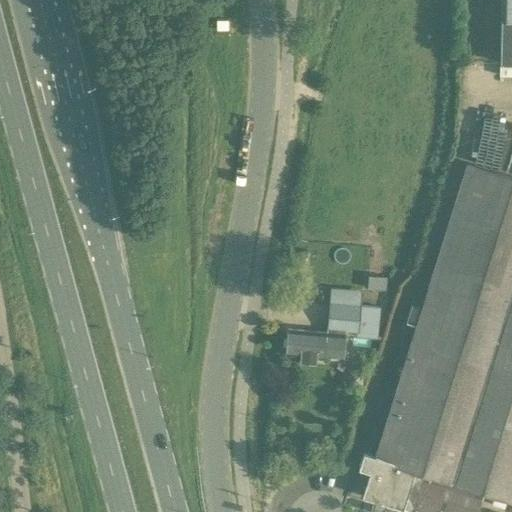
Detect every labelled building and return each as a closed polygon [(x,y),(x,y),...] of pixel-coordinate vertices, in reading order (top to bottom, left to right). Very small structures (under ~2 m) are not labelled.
[(511,0),(500,0),(500,63),(511,63),(511,0)] [(510,500),(511,492),(511,176),(466,162),(374,455),(363,452),(358,468),(369,471),(361,496),(402,508),(414,511),(476,511),(482,492),(510,500)] [(386,275),(370,273),(369,285),(385,287),(386,275)] [(287,329),(285,353),(300,354),(299,361),(315,362),(316,355),(343,358),(345,333),(346,330),(355,331),(355,337),(377,339),(379,311),(379,307),(360,305),(361,291),(330,288),(326,328),(326,332),(287,329)] [(348,382),(362,383),(363,369),(355,369),(349,374),(348,382)]
